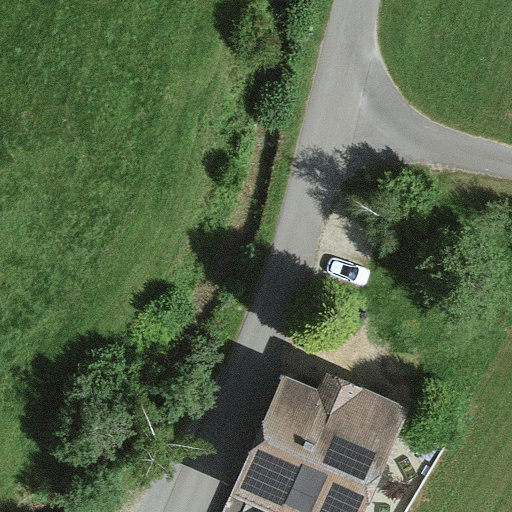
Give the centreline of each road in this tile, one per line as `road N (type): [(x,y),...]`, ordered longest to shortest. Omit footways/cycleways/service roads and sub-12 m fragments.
road 1 (unclassified): [(358,0),(275,309),(190,511)]
road 2 (track): [(332,110),(511,162)]
